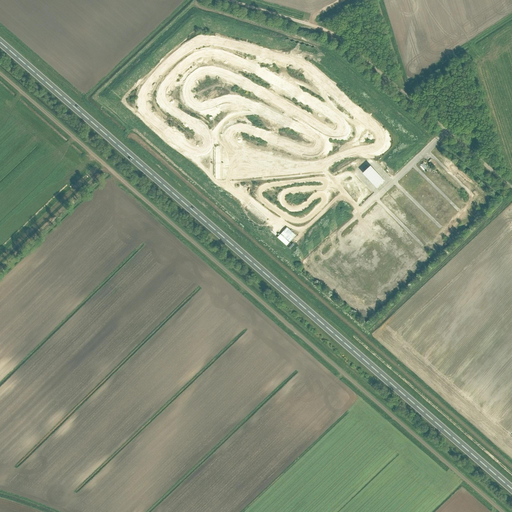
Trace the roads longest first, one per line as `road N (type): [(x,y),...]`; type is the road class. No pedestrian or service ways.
road 1 (trunk): [(511,489),(0,42)]
road 2 (unclassified): [(502,511),(0,73)]
road 3 (unclassified): [(511,187),(329,31),(228,0)]
